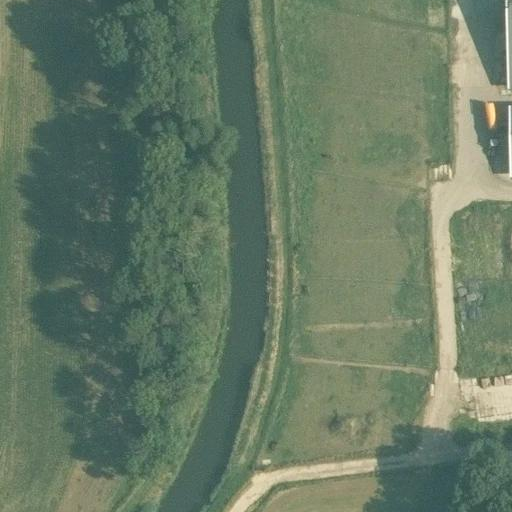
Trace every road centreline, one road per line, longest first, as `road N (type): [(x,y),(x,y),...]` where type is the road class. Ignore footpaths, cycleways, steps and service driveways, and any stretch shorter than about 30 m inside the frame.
road 1 (track): [(193,0),(215,305),(174,448),(133,511)]
road 2 (track): [(236,511),(267,480),(295,470),(511,442)]
